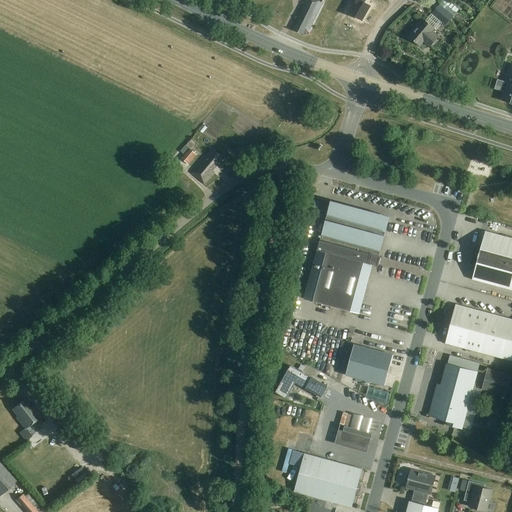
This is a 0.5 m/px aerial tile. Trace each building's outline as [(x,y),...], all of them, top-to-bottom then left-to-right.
[(309,30),(322,3),(316,0),(305,0),(297,17),(298,18),(293,29),(303,35),(306,28),(309,30)] [(431,14),(445,26),(453,16),(439,4),(431,14)] [(506,23),(511,20),(511,14),(503,18),(506,23)] [(430,48),(438,39),(432,33),(434,30),(423,21),(409,37),(420,47),(424,42),(430,48)] [(511,104),(511,65),(505,83),(508,84),(502,101),(511,104)] [(173,143),(169,148),(174,152),(178,147),(173,143)] [(180,151),(184,155),(181,159),(188,165),(196,155),(190,149),(185,145),(180,151)] [(191,173),(192,174),(204,185),(214,174),(212,172),(216,167),(217,169),(223,162),(224,161),(222,160),(224,158),(213,149),(212,148),(191,173)] [(171,167),(180,159),(172,151),(163,160),(171,167)] [(331,201),(304,299),(359,314),(372,264),(378,266),(380,257),(378,256),(383,236),(387,222),(389,217),(331,201)] [(473,280),(511,290),(511,239),(486,232),(482,245),(477,266),(473,280)] [(511,319),(456,305),(446,344),(511,361),(511,319)] [(354,345),(345,375),(384,386),(393,355),(354,345)] [(437,396),(434,395),(431,405),(428,416),(447,421),(446,425),(462,430),(478,372),(446,364),(437,396)] [(311,378),(290,366),(275,392),(286,399),(295,383),(306,389),(322,398),(327,387),(311,378)] [(511,379),(510,379),(511,375),(487,369),(481,391),(505,397),(506,392),(511,393),(511,379)] [(25,429),(35,421),(39,425),(45,421),(41,416),(36,410),(32,405),(30,407),(24,400),(12,410),(18,417),(16,418),(24,428),(25,429)] [(49,410),(58,421),(61,424),(67,419),(64,416),(65,415),(56,404),(49,410)] [(74,423),(63,433),(76,450),(88,440),(90,438),(76,421),(74,423)] [(340,441),(365,447),(367,438),(370,438),(372,433),(344,426),(340,441)] [(32,436),(25,429),(24,428),(18,433),(25,442),(32,436)] [(351,508),(355,496),(358,481),(362,469),(309,455),(304,454),(300,467),(294,492),(351,508)] [(0,495),(16,482),(0,462),(0,495)] [(80,468),(71,476),(75,481),(84,473),(80,468)] [(435,476),(411,470),(409,475),(407,475),(406,482),(407,482),(406,487),(414,490),(411,501),(409,501),(405,511),(395,511),(396,511),(395,511),(437,511),(438,509),(425,505),(428,493),(430,494),(435,476)] [(275,474),(271,487),(278,489),(281,476),(275,474)] [(448,490),(455,492),(458,479),(452,477),(448,490)] [(70,483),(75,491),(84,486),(80,478),(70,483)] [(460,490),(466,492),(465,496),(470,498),(471,500),(469,507),(485,511),(491,490),(484,488),(485,485),(469,481),(462,479),(460,490)] [(21,511),(11,494),(0,500),(0,501),(6,511),(21,511)] [(16,500),(25,511),(38,511),(23,494),(16,500)]
